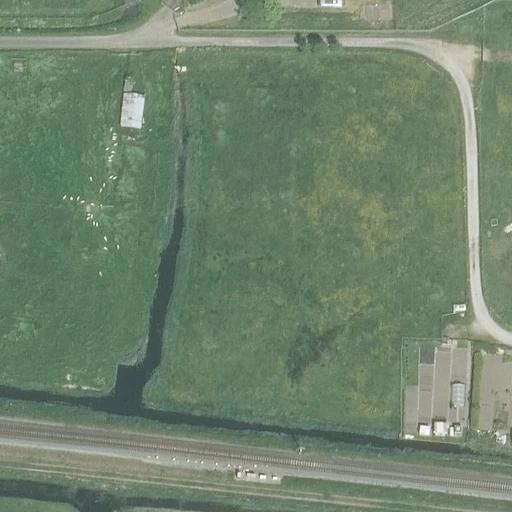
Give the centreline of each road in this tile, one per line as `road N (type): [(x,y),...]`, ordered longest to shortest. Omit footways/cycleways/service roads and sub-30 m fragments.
road 1 (residential): [(0,45),(372,45),(441,57),(463,92),(476,307),(485,327),(511,340)]
road 2 (track): [(0,464),(433,511)]
